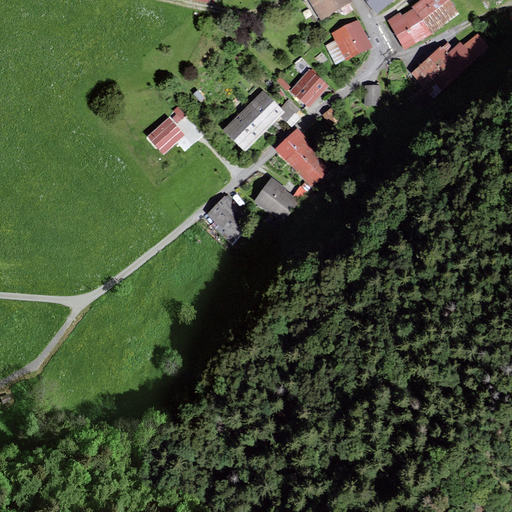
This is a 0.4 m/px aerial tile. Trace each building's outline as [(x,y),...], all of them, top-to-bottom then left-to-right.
[(349,0),(310,0),(315,8),(321,18),(350,0),(349,0)] [(369,0),(370,0),(377,10),(389,0),(369,0)] [(425,0),(413,9),(390,22),(402,41),(406,47),(433,31),(457,13),(448,0),(425,0)] [(358,21),(334,33),(347,58),(352,55),(370,46),(358,21)] [(424,66),(415,73),(438,99),(491,52),(478,37),(464,50),(459,45),(454,49),(449,44),(424,66)] [(327,86),(311,72),(292,92),(300,99),(308,106),(327,86)] [(385,87),(366,87),(366,110),(385,110),(385,87)] [(283,112),(264,93),(226,131),(245,150),(264,131),(283,112)] [(295,107),(283,119),(293,129),(305,116),(295,107)] [(334,109),(324,116),(333,128),(343,122),(334,109)] [(170,120),(149,137),(163,153),(184,136),(177,128),(170,120)] [(334,165),(300,131),(294,137),(279,152),(299,171),(313,186),(334,165)] [(271,181),(256,202),(263,207),(284,222),(300,201),(271,181)] [(225,198),(210,214),(233,235),(248,219),(231,203),(225,198)] [(8,395),(2,397),(4,403),(10,401),(8,395)]
